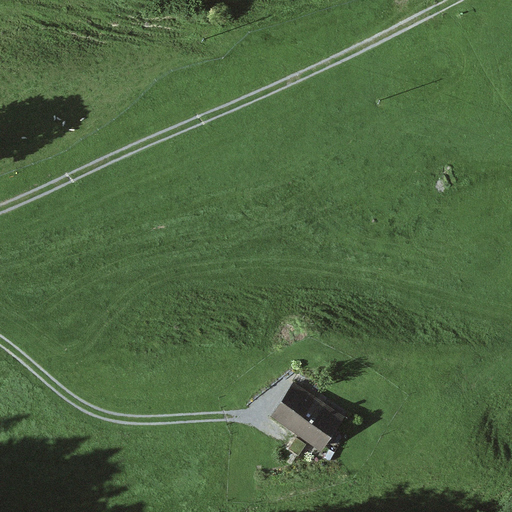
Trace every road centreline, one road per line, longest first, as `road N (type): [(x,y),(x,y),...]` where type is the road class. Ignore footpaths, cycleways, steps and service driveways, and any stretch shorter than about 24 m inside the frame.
road 1 (track): [(456,0),(0,210)]
road 2 (track): [(0,343),(81,407),(141,422),(255,414)]
